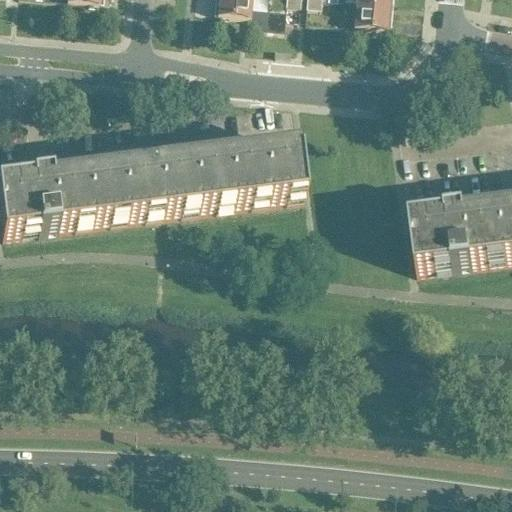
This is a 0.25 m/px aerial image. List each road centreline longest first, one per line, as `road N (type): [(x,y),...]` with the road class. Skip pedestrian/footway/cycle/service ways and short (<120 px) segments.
road 1 (primary): [(511,504),(326,482),(0,464)]
road 2 (residential): [(449,36),(446,56),(390,100),(140,73)]
road 3 (residential): [(140,73),(0,60)]
